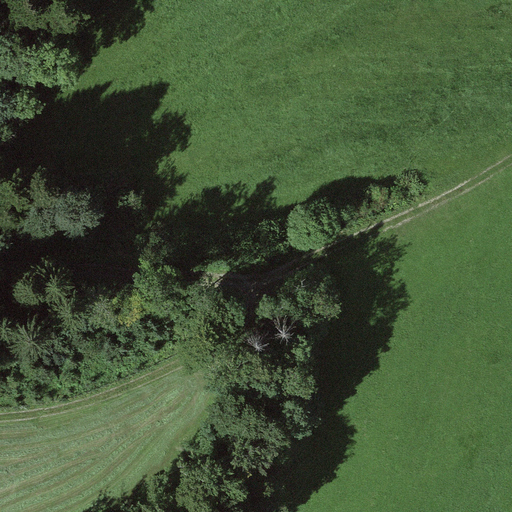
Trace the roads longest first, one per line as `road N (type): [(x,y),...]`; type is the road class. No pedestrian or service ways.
road 1 (track): [(0,417),(45,414),(228,339),(264,290)]
road 2 (track): [(264,290),(156,270),(0,257)]
